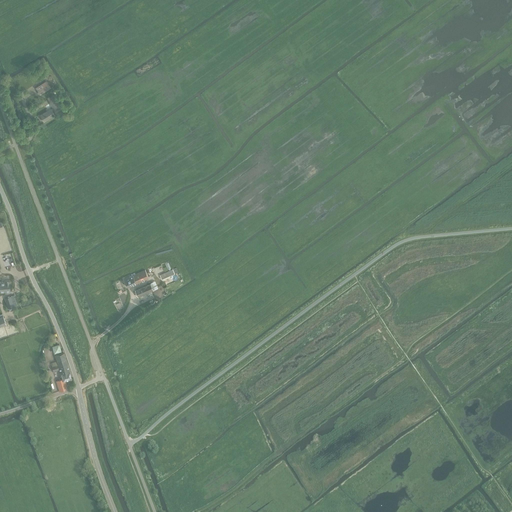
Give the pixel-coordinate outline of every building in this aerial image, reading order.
[(37,90),(40,95),(54,86),(51,83),(49,84),(46,81),(36,88),(37,90)] [(40,115),(44,121),(54,115),(53,113),(62,107),(54,95),(48,99),(49,102),(53,108),(40,115)] [(160,275),(162,280),(178,272),(177,268),(160,275)] [(137,284),(149,278),(145,270),(124,279),(127,284),(126,284),(127,286),(128,287),(137,284)] [(0,291),(10,291),(9,279),(5,280),(5,282),(0,282),(0,291)] [(135,290),(138,297),(158,288),(155,281),(135,290)] [(16,305),(13,295),(5,298),(7,304),(4,305),(5,308),(16,305)] [(55,353),(62,350),(59,343),(52,346),(55,353)] [(56,381),(59,392),(67,389),(65,381),(63,382),(63,381),(71,379),(64,353),(55,355),(57,361),(51,363),(53,371),(59,369),(62,379),(56,381)]
